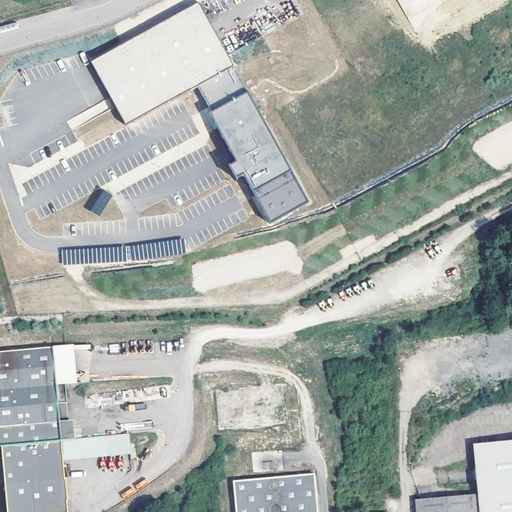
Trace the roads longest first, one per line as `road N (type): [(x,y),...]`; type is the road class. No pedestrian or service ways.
road 1 (track): [(264,332),(386,291),(511,206)]
road 2 (unknown): [(408,511),(412,469),(446,430),(481,404),(511,402)]
road 3 (unclassified): [(0,38),(122,0)]
